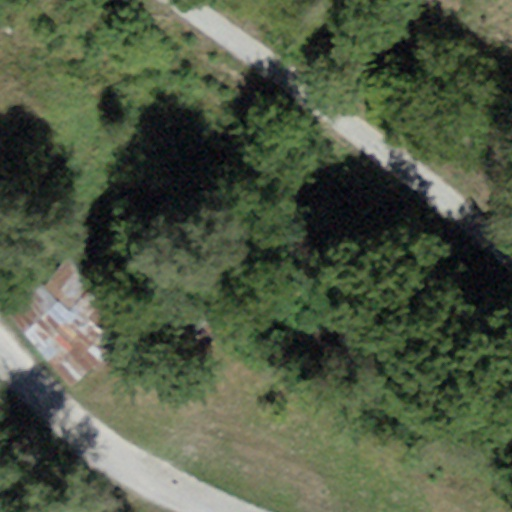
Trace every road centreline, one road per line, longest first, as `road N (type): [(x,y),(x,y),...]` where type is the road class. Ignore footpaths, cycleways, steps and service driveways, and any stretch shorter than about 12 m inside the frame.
road 1 (track): [(511,256),(447,196),(171,0)]
road 2 (track): [(200,511),(138,484),(0,348)]
